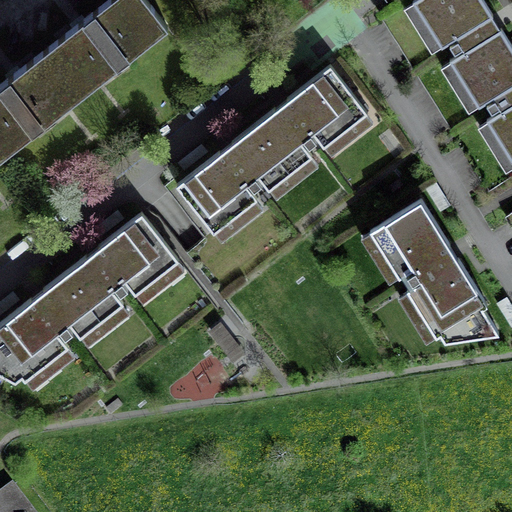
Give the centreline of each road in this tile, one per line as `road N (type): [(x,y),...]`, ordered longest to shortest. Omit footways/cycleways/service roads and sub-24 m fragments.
road 1 (residential): [(0,282),(337,14)]
road 2 (residential): [(337,14),(511,288)]
